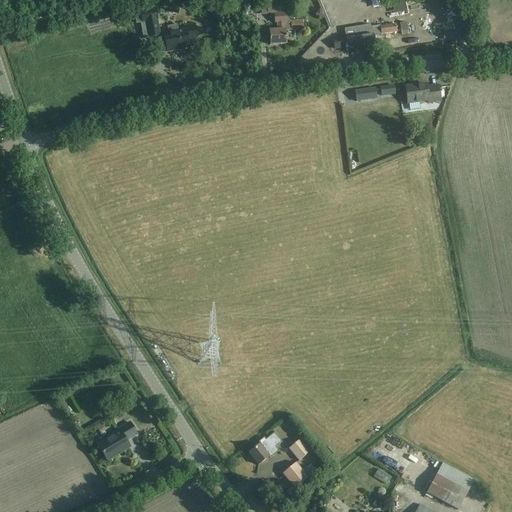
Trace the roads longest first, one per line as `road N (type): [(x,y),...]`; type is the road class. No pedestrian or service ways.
road 1 (unclassified): [(25,146),(253,86),(511,56)]
road 2 (tertiary): [(199,452),(87,278),(25,146)]
road 3 (unclassified): [(91,511),(199,452)]
